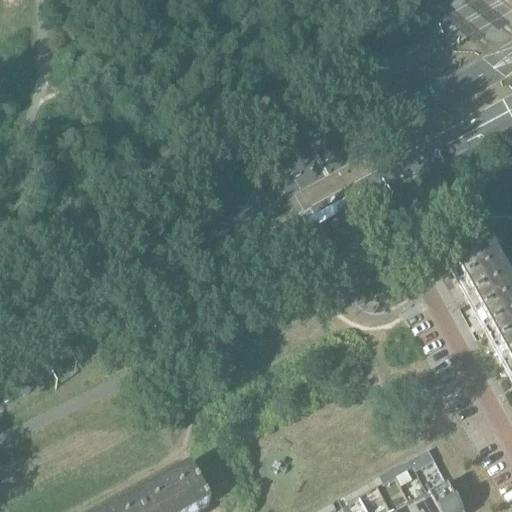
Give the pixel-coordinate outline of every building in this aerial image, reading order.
[(511,297),(488,254),(452,273),(511,383),(511,297)] [(426,454),(414,460),(418,467),(430,461),(426,454)] [(406,474),(402,467),(389,474),(393,481),(406,474)] [(187,473),(134,503),(138,511),(203,511),(207,510),(187,473)] [(389,474),(377,481),(381,488),(393,481),(389,474)] [(370,494),(366,487),(354,493),(358,500),(370,494)] [(457,511),(445,488),(426,499),(433,511),(457,511)] [(358,500),(354,493),(341,500),(345,507),(358,500)] [(409,508),(410,511),(433,511),(426,499),(409,508)] [(138,511),(134,503),(116,511),(138,511)]
